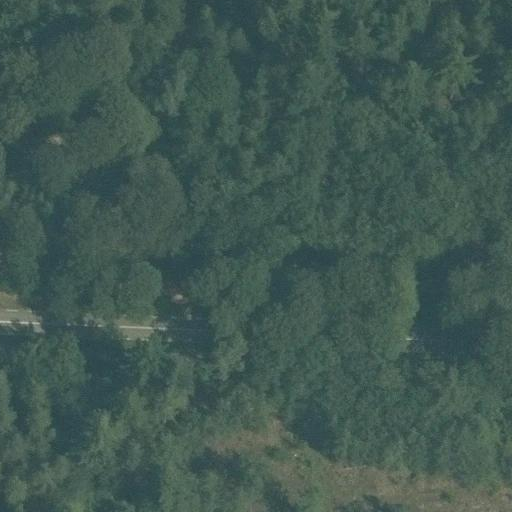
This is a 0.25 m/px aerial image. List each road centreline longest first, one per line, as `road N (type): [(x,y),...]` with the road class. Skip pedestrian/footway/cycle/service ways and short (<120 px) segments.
road 1 (primary): [(511,342),(0,319)]
road 2 (track): [(511,130),(286,106),(169,117)]
road 3 (track): [(169,117),(0,120)]
